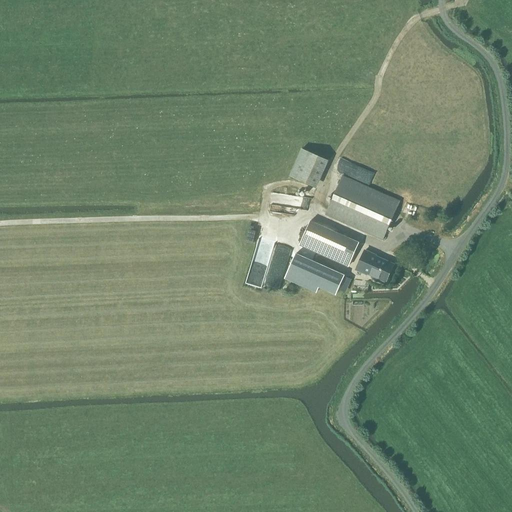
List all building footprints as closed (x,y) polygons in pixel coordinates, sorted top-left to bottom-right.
[(301,148),(289,176),(292,177),(316,188),(326,167),(328,160),(301,148)] [(400,202),(343,176),(326,215),(383,240),(400,202)] [(358,238),(309,218),(297,242),(346,265),(358,238)] [(376,256),(365,251),(357,270),(367,275),(368,274),(372,276),(371,277),(371,278),(375,280),(376,279),(377,278),(386,282),(394,265),(376,257),(376,256)] [(299,254),(287,282),(314,294),(316,289),(334,297),(337,290),(344,293),(351,278),(299,254)]
